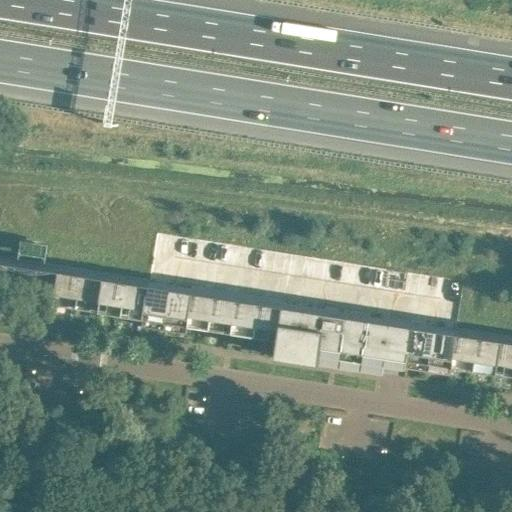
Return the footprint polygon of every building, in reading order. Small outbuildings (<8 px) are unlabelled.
[(68,305),(76,306),(78,296),(82,269),(58,265),(54,293),(70,295),(68,305)] [(105,272),(82,269),(78,296),(92,299),(91,309),(99,310),(100,300),(105,272)] [(127,276),(105,272),(100,300),(115,302),(113,312),(121,313),(123,304),(127,276)] [(136,316),(142,317),(148,279),(127,276),(123,304),(137,306),(136,316)] [(141,326),(163,329),(171,283),(150,280),(148,279),(142,317),(141,326)] [(186,333),(187,324),(193,287),(171,283),(163,329),(186,333)] [(214,290),(193,287),(187,324),(194,325),(195,315),(210,318),(214,290)] [(214,290),(210,318),(208,327),(216,329),(218,319),(232,321),(237,294),(214,290)] [(255,325),(259,297),(237,294),(232,321),(231,331),(239,332),(240,323),(255,325)] [(278,328),(282,301),(259,297),(255,325),(253,335),(261,336),(263,326),(278,328)] [(391,318),(282,301),(278,328),(274,356),(383,373),(384,364),(394,366),(405,368),(407,359),(413,322),(400,320),(391,318)] [(407,359),(405,368),(428,371),(435,326),(413,322),(407,359)] [(455,329),(435,326),(428,371),(450,374),(451,366),(457,329),(456,329),(455,329)] [(458,367),(459,357),(474,359),(478,332),(457,329),(451,366),(458,367)] [(480,370),(482,361),(496,363),(500,336),(478,332),(474,359),(472,369),(480,370)] [(503,374),(504,364),(511,365),(511,337),(500,336),(496,363),(495,373),(503,374)]
